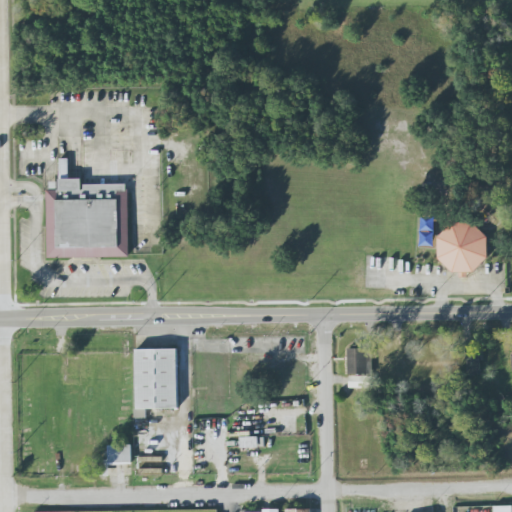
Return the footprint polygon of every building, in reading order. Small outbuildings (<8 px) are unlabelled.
[(48,258),(130,257),(128,184),(82,185),(82,179),(68,179),(68,159),(59,159),(60,190),(47,190),(48,258)] [(485,226),(440,225),(440,267),(459,267),(459,277),(467,277),(468,272),(485,272),(485,226)] [(369,349),(348,349),(348,375),(369,375),(369,349)] [(177,350),(134,351),(135,409),(178,409),(177,350)] [(481,375),(480,353),(464,354),(464,375),(481,375)] [(107,445),(108,460),(98,460),(98,476),(110,476),(109,465),(132,464),(131,445),(107,445)]
